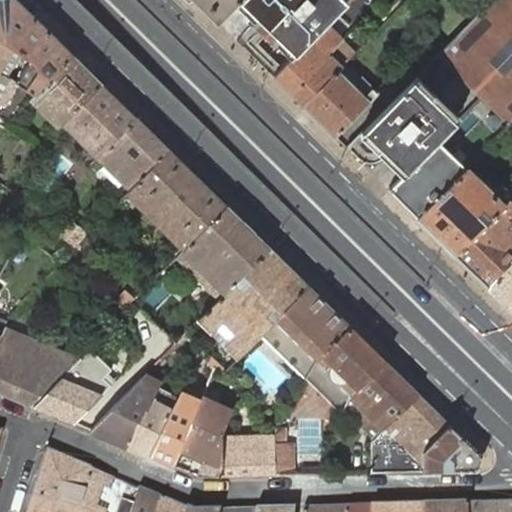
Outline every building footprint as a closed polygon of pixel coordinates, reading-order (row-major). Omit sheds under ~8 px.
[(73,54),(17,0),(0,0),(0,40),(20,55),(29,61),(16,83),(34,95),(73,54)] [(196,0),(208,11),(218,0),(196,0)] [(218,0),(208,11),(218,21),(235,3),(238,0),(218,0)] [(292,59),(328,22),(349,1),(348,0),(238,0),(235,3),(237,5),(255,23),(268,35),(279,46),(292,59)] [(511,121),(511,0),(489,0),(440,52),(483,95),(487,100),(511,123),(511,121)] [(304,105),(337,71),(348,60),(357,51),(343,38),(353,28),(338,14),(328,22),(292,59),(274,76),(304,105)] [(20,55),(0,40),(0,72),(7,77),(20,55)] [(102,82),(73,54),(34,95),(32,97),(60,125),(63,121),(102,82)] [(304,105),(335,136),(342,129),(378,93),(361,77),(352,86),(337,71),(304,105)] [(0,72),(0,93),(5,86),(8,88),(12,81),(7,77),(0,72)] [(407,172),(438,141),(447,132),(456,122),(437,103),(431,96),(435,92),(417,75),(404,88),(387,105),(376,117),(364,129),(380,145),(376,150),(384,157),(388,153),(407,172)] [(137,116),(102,82),(63,121),(70,127),(77,120),(98,141),(92,148),(99,155),(137,116)] [(169,149),(137,116),(99,155),(96,159),(129,190),(169,149)] [(70,127),(92,148),(98,141),(77,120),(70,127)] [(360,134),(376,150),(380,145),(364,129),(360,134)] [(390,190),(417,217),(467,168),(462,164),(453,155),(438,141),(407,172),(390,190)] [(226,205),(169,149),(129,190),(125,194),(183,250),(226,205)] [(417,217),(455,254),(511,196),(511,191),(505,184),(498,190),(494,194),(482,183),(467,168),(417,217)] [(511,196),(455,254),(488,286),(511,262),(511,255),(506,249),(511,242),(511,196)] [(269,246),(226,205),(183,250),(174,258),(217,300),(269,246)] [(59,234),(75,247),(86,235),(70,221),(59,234)] [(309,286),(269,246),(217,300),(197,321),(211,334),(218,328),(214,326),(224,317),(242,335),(234,342),(230,339),(223,346),(237,358),(238,358),(260,335),(275,320),(309,286)] [(511,262),(488,286),(511,309),(511,262)] [(348,324),(309,286),(275,320),(315,360),(316,359),(348,324)] [(0,393),(31,406),(71,365),(0,335),(5,322),(0,319),(0,393)] [(315,360),(275,320),(260,335),(305,378),(306,376),(309,371),(315,360)] [(385,360),(348,324),(316,359),(315,360),(309,371),(306,376),(342,412),(343,407),(347,397),(385,360)] [(418,392),(385,360),(347,397),(343,407),(374,436),(377,433),(418,392)] [(182,447),(202,399),(216,367),(202,362),(185,404),(175,401),(147,456),(174,466),(182,447)] [(89,431),(127,447),(158,385),(142,377),(89,431)] [(102,395),(62,378),(33,408),(72,424),(102,395)] [(127,447),(147,456),(175,401),(178,395),(158,385),(127,447)] [(449,423),(418,392),(377,433),(383,438),(388,432),(391,435),(386,440),(396,448),(400,444),(423,466),(424,450),(449,423)] [(222,476),(221,432),(231,410),(202,399),(182,447),(207,458),(199,477),(222,476)] [(482,455),(449,423),(424,450),(423,466),(423,471),(477,469),(482,455)] [(275,474),(296,473),(295,444),(286,443),(286,428),(277,428),(273,433),(275,474)] [(275,474),(273,433),(221,432),(222,476),(275,474)] [(110,490),(114,480),(48,451),(34,495),(83,511),(107,511),(108,511),(99,507),(106,488),(110,490)] [(159,511),(163,500),(140,490),(135,505),(133,511),(159,511)] [(28,511),(83,511),(34,495),(28,511)] [(119,511),(133,511),(135,505),(123,500),(119,511)] [(185,511),(186,510),(163,500),(159,511),(185,511)] [(511,511),(511,502),(467,505),(467,511),(511,511)]
